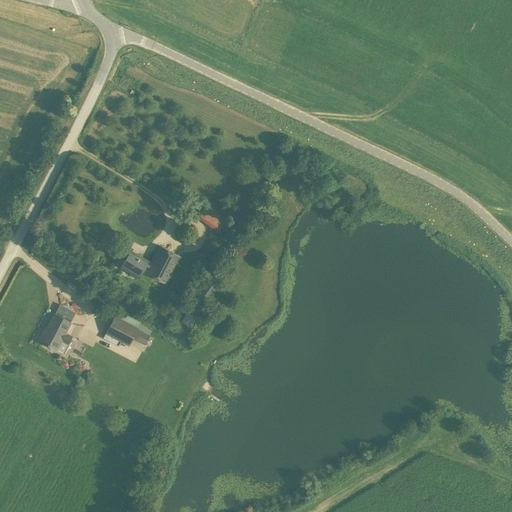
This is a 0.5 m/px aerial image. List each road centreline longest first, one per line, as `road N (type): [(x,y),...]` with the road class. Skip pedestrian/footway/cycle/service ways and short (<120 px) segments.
road 1 (unclassified): [(511,241),(447,185),(141,40),(113,35)]
road 2 (unclassified): [(0,273),(113,35)]
